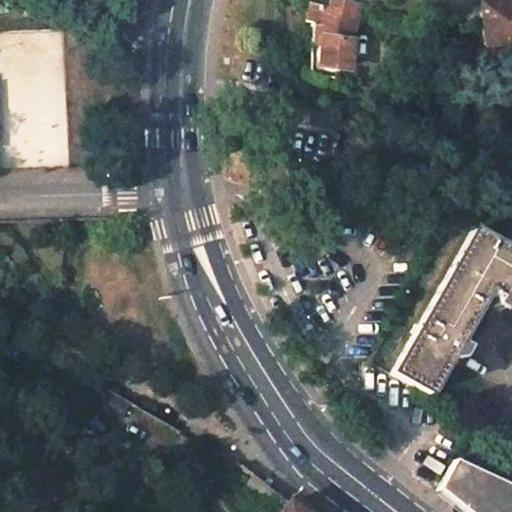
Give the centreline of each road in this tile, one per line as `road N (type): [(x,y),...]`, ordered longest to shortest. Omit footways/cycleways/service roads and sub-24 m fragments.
road 1 (trunk): [(0,388),(230,204),(511,13)]
road 2 (trunk): [(337,0),(0,292)]
road 3 (secondary): [(378,511),(292,445),(237,359),(183,191)]
road 4 (unknown): [(237,359),(338,246),(357,242),(389,262),(387,286),(341,362)]
road 5 (secondary): [(183,191),(175,113),(182,0)]
road 6 (residential): [(0,197),(183,191)]
